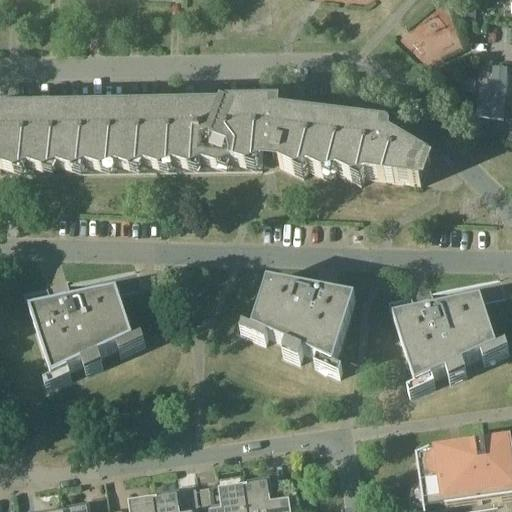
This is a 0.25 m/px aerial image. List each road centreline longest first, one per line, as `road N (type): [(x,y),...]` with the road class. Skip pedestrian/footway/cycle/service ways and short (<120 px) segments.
road 1 (residential): [(0,70),(355,65),(511,212)]
road 2 (residential): [(511,263),(0,254)]
road 3 (residential): [(360,511),(347,435),(206,458),(9,472)]
